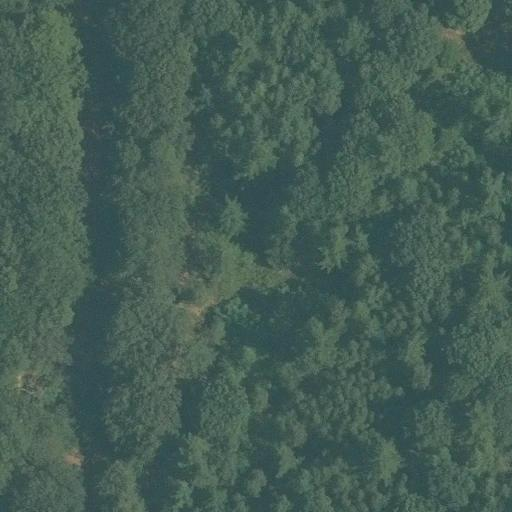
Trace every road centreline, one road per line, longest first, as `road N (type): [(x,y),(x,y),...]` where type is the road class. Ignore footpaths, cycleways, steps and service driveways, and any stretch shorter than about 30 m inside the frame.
road 1 (unknown): [(173,511),(201,0)]
road 2 (track): [(51,0),(41,511)]
